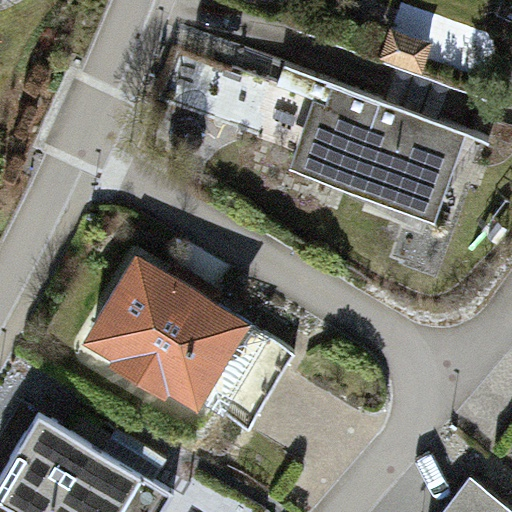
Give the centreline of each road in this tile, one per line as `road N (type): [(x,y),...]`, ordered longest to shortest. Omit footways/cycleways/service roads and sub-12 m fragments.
road 1 (residential): [(79,147),(458,375)]
road 2 (residential): [(341,511),(458,375)]
road 3 (residential): [(0,299),(79,147)]
road 4 (residential): [(79,147),(133,0)]
